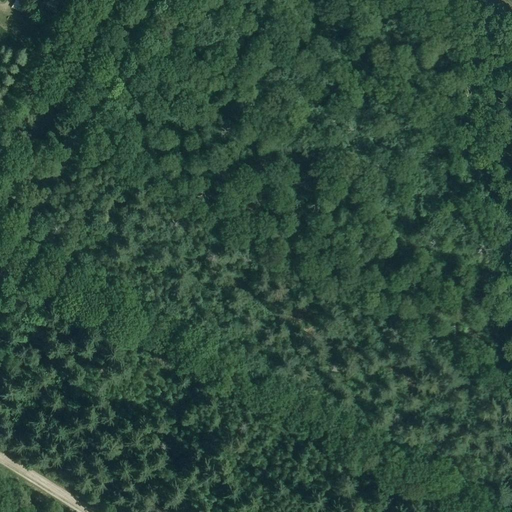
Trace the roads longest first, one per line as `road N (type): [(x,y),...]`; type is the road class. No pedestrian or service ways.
road 1 (track): [(12,249),(487,511)]
road 2 (unclassified): [(149,0),(0,272)]
road 3 (track): [(65,38),(0,157)]
